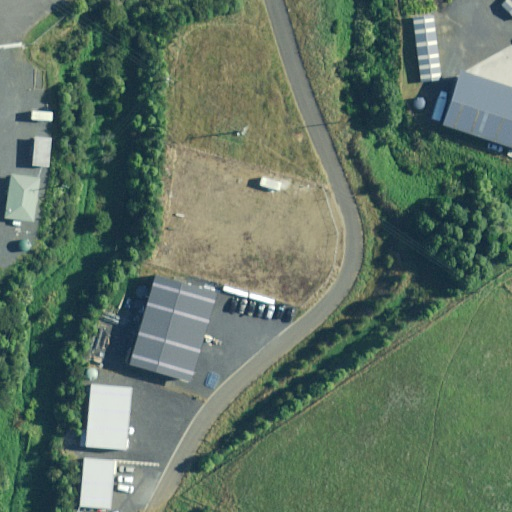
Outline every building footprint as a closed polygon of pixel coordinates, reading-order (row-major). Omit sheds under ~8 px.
[(511,0),(502,0),(500,3),(511,14),(511,0)] [(434,16),(413,19),(420,83),(442,80),(434,16)] [(511,95),(455,74),(434,131),(511,160),(511,95)] [(36,210),(24,210),(25,223),(37,222),(36,210)] [(34,228),(22,228),(22,238),(34,238),(34,228)] [(6,234),(0,234),(0,257),(9,256),(6,234)]
